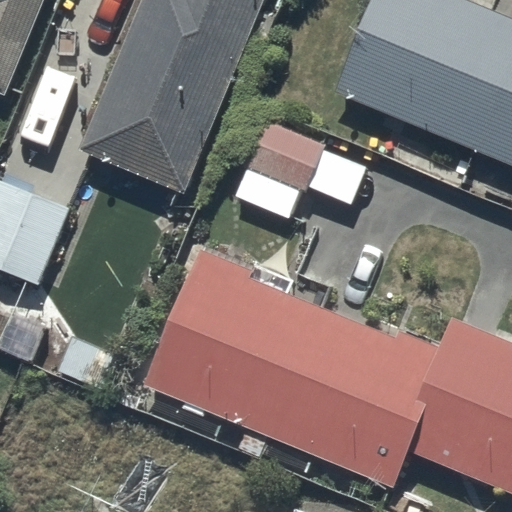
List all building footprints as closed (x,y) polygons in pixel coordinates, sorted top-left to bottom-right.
[(0,0),(0,104),(8,108),(51,0),(0,0)] [(149,0),(81,168),(188,208),(270,0),(149,0)] [(359,116),(474,163),(467,181),(489,190),(496,172),(511,178),(511,29),(446,2),(447,0),(376,0),(334,105),(359,116)] [(326,147),(261,119),(258,129),(252,127),(232,173),(247,180),(236,206),(291,230),(303,202),(306,204),(325,161),(321,159),(326,147)] [(0,279),(41,296),(70,222),(0,194),(0,279)] [(397,352),(251,293),(254,285),(199,263),(143,400),(186,417),(184,422),(204,430),(206,426),(246,442),(238,461),(259,469),(267,449),(398,503),(412,469),(511,509),(511,355),(453,332),(442,361),(401,344),(397,352)]
